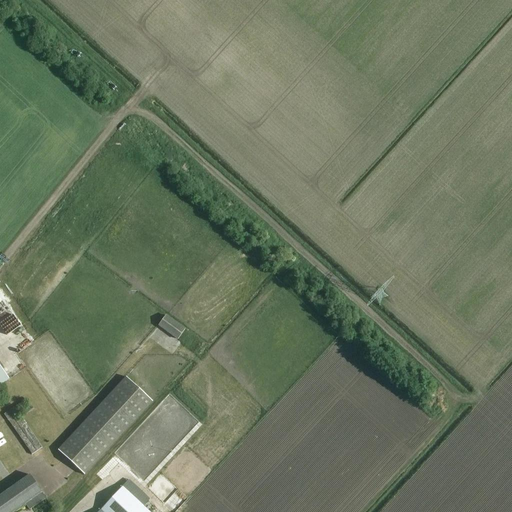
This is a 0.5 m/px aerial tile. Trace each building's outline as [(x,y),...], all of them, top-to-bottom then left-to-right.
[(1,307),(0,307),(0,334),(14,357),(28,348),(1,307)] [(183,343),(190,334),(186,331),(186,330),(167,316),(159,327),(178,341),(179,340),(183,343)] [(9,361),(14,374),(23,370),(18,358),(9,361)] [(0,365),(0,387),(10,380),(0,365)] [(86,476),(154,403),(127,378),(59,451),(86,476)] [(33,455),(43,448),(19,414),(32,405),(28,399),(5,415),(33,455)] [(31,509),(46,498),(29,475),(0,495),(0,511),(14,511),(27,503),(31,509)] [(148,511),(143,507),(150,499),(130,480),(99,511),(148,511)]
